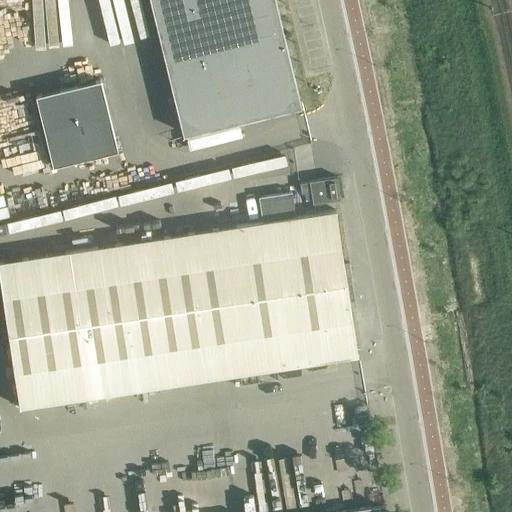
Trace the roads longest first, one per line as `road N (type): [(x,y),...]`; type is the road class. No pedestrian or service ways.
road 1 (unclassified): [(422,511),(329,0)]
road 2 (unknown): [(397,358),(167,398),(89,424)]
